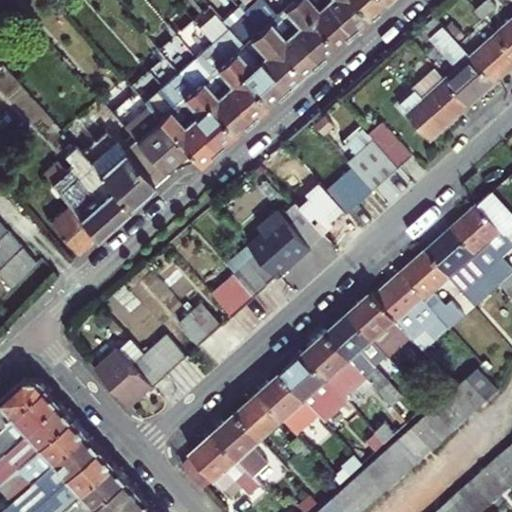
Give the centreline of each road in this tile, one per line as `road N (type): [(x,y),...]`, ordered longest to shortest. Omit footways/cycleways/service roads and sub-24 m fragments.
road 1 (residential): [(140,449),(511,113)]
road 2 (residential): [(35,331),(405,0)]
road 3 (residential): [(140,449),(35,331)]
